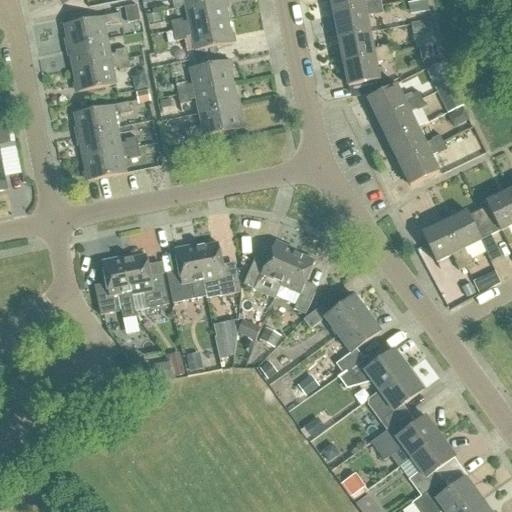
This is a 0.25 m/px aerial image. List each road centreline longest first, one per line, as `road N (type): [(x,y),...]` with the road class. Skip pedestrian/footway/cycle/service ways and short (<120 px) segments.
road 1 (residential): [(58,218),(322,167)]
road 2 (residential): [(58,218),(34,85),(2,0)]
road 3 (residential): [(440,335),(322,167)]
road 4 (residential): [(322,167),(285,0)]
road 5 (residential): [(0,340),(66,291),(58,218)]
